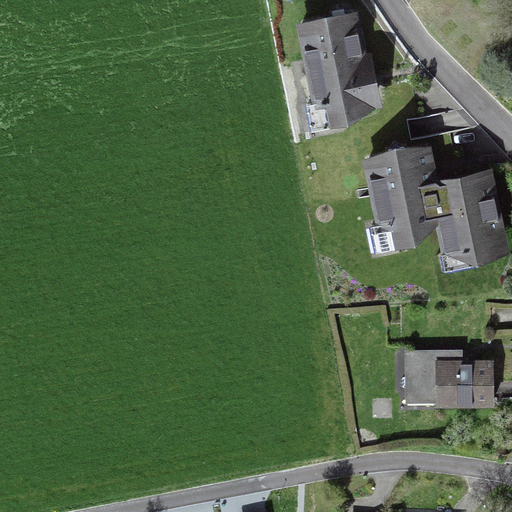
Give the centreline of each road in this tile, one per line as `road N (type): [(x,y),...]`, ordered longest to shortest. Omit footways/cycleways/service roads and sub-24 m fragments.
road 1 (residential): [(123,511),(400,461),(511,474)]
road 2 (residential): [(511,136),(474,101),(397,0)]
